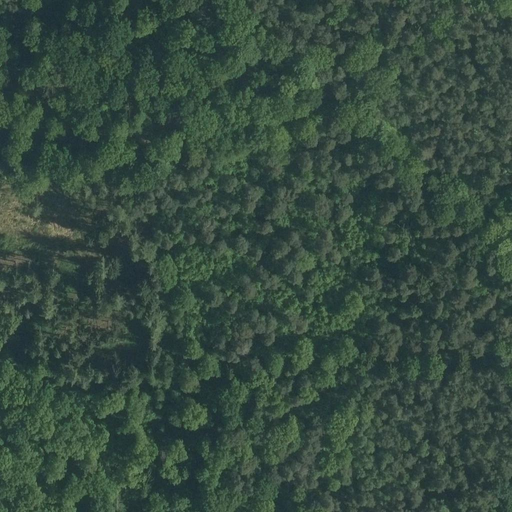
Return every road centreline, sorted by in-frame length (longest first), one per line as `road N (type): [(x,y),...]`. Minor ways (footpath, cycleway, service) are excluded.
road 1 (track): [(0,397),(511,336)]
road 2 (track): [(511,243),(226,0)]
road 3 (track): [(0,167),(118,157),(309,112),(334,92)]
